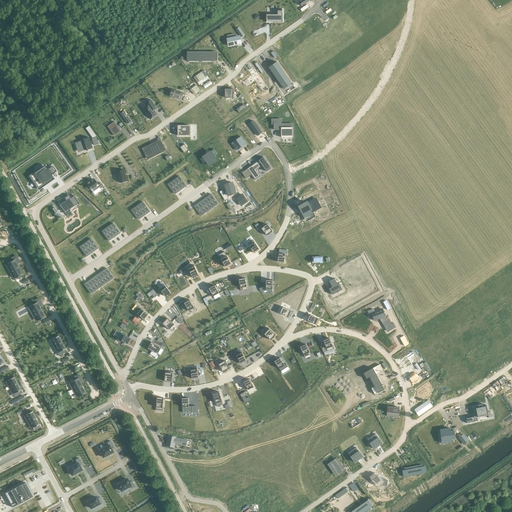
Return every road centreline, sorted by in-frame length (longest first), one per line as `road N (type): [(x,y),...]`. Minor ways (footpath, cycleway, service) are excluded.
road 1 (residential): [(68,280),(35,218),(40,203),(149,134),(317,8)]
road 2 (residential): [(285,164),(264,144),(68,280)]
road 3 (track): [(413,0),(381,88),(338,142),(287,173)]
road 4 (residential): [(97,392),(18,244),(0,246)]
road 5 (residential): [(246,268),(204,281),(157,316),(122,377)]
road 6 (residential): [(128,388),(224,381),(282,343)]
road 7 (residential): [(225,511),(186,495),(132,396)]
road 8 (residential): [(282,343),(312,282),(297,272),(246,268)]
road 9 (residential): [(407,427),(397,446),(304,511)]
road 10 (residential): [(511,364),(407,427)]
road 11 (residential): [(285,164),(289,213),(268,250),(246,268)]
